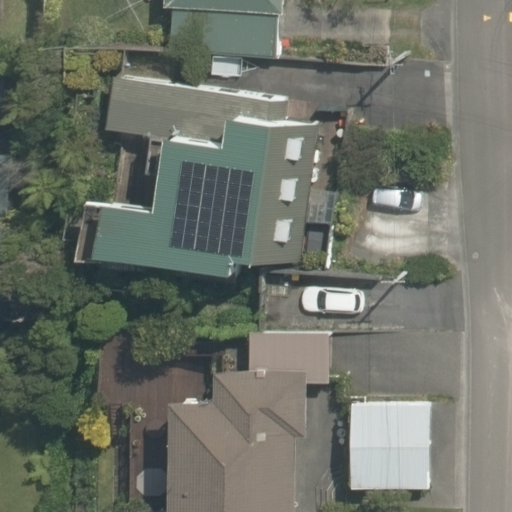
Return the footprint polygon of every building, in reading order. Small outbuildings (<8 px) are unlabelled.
[(284,11),(292,11),(292,0),(173,0),(173,5),(180,5),(177,50),(282,57),(284,11)] [(111,248),(245,267),(248,251),(307,261),(326,121),(292,116),(295,97),(123,74),(114,125),(161,133),(151,201),(118,196),(111,248)] [(0,223),(12,225),(17,155),(0,153),(0,223)] [(434,175),(343,167),(335,274),(426,281),(434,175)] [(334,330),(257,330),(257,368),(224,367),(223,397),(183,395),(180,511),(302,511),(302,433),(313,433),(313,379),(334,379),(334,330)] [(436,486),(438,400),(359,399),(359,485),(436,486)]
